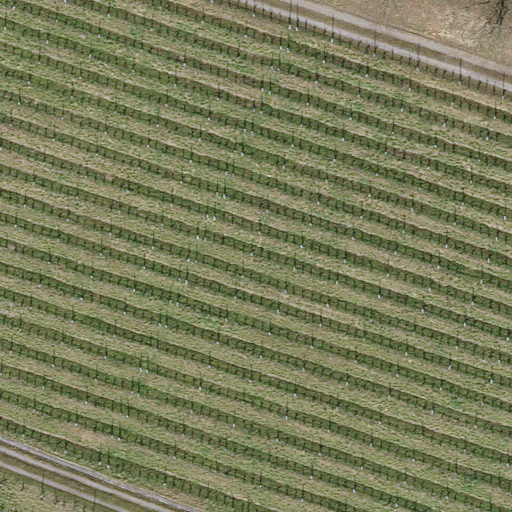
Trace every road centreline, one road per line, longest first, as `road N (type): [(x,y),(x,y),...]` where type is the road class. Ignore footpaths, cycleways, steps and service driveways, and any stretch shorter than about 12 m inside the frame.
road 1 (track): [(276,0),(511,77)]
road 2 (track): [(0,439),(216,511)]
